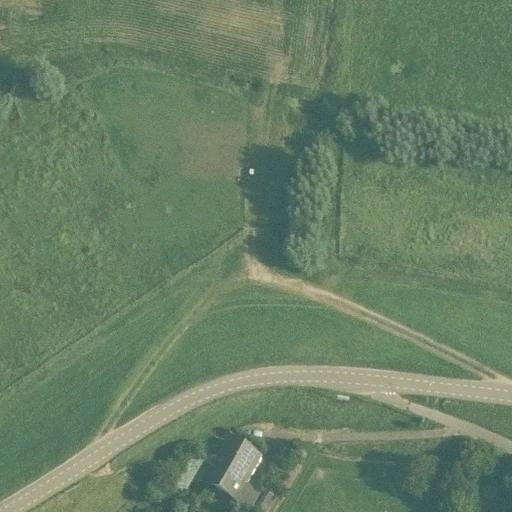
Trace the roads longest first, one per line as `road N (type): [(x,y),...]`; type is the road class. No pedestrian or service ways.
road 1 (tertiary): [(8,511),(212,390),(262,378),(511,397)]
road 2 (track): [(273,92),(249,234),(262,275),(348,307),(511,388)]
